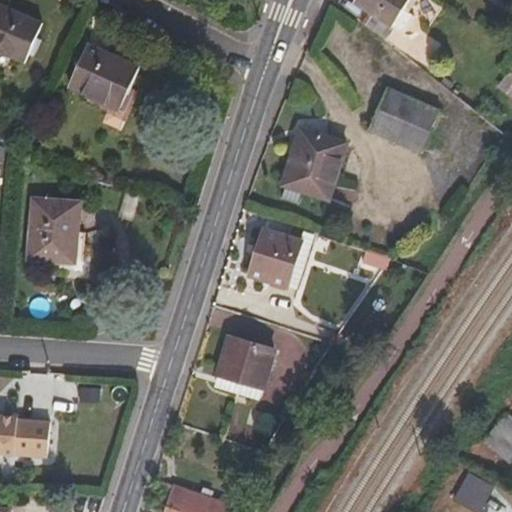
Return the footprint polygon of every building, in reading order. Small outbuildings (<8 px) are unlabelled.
[(0,0),(0,50),(21,61),(41,22),(0,0)] [(394,26),(409,0),(354,0),(371,11),(394,26)] [(385,40),(394,26),(371,11),(364,23),(385,40)] [(129,87),(138,69),(87,45),(68,86),(86,94),(119,109),(129,87)] [(511,64),(497,92),(511,99),(511,64)] [(122,121),(136,91),(129,87),(119,109),(86,94),(83,101),(122,121)] [(421,152),(440,110),(387,88),(369,130),(421,152)] [(328,200),(346,143),(302,128),(284,185),(299,190),(328,200)] [(295,201),(299,190),(284,185),(281,196),(295,201)] [(73,262),(77,204),(34,201),(31,258),(73,262)] [(297,290),(316,233),(305,229),(302,241),(265,229),(250,276),(297,290)] [(260,398),(275,350),(230,337),(215,384),(260,398)] [(510,465),(511,462),(511,418),(507,414),(485,443),(510,465)] [(0,453),(48,458),(51,423),(18,420),(18,417),(0,416),(0,453)] [(474,511),(481,511),(494,487),(470,475),(456,502),(474,511)] [(168,507),(174,489),(154,483),(147,500),(168,507)] [(229,511),(232,507),(174,489),(168,507),(172,508),(185,511),(229,511)]
